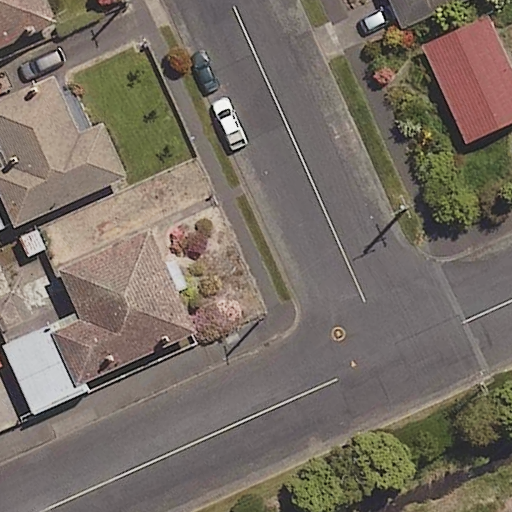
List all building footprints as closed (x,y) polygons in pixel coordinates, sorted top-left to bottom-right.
[(0,0),(0,43),(56,19),(46,0),(0,0)] [(390,0),(401,26),(461,0),(390,0)] [(511,69),(487,14),(421,43),(465,141),(511,119),(511,69)] [(78,132),(51,74),(0,96),(0,146),(7,162),(0,165),(0,194),(13,224),(126,174),(102,121),(78,132)] [(197,330),(149,226),(58,267),(80,317),(50,330),(75,385),(197,330)]
